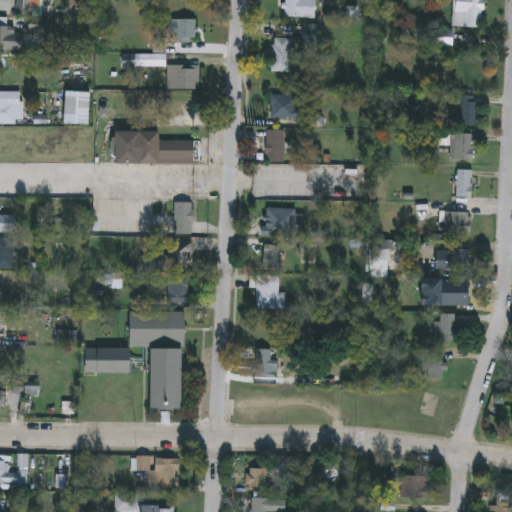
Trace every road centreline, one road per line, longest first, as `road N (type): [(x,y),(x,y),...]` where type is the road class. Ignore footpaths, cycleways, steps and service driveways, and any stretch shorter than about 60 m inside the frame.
road 1 (residential): [(0,434),(354,442),(511,462)]
road 2 (residential): [(212,511),(237,0)]
road 3 (residential): [(458,511),(465,430),(501,307),(511,107)]
